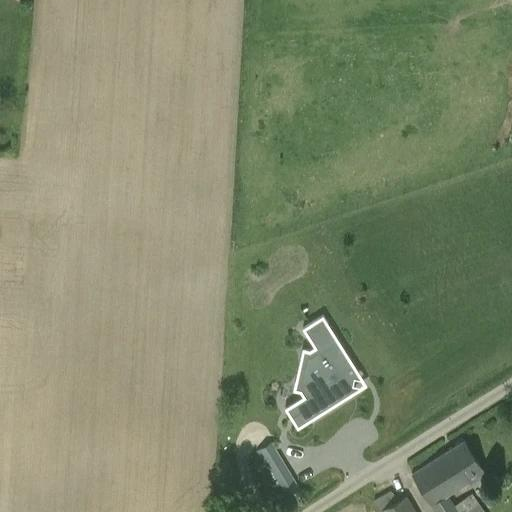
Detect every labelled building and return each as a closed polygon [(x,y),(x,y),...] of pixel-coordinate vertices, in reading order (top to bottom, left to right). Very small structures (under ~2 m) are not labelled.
[(301,410),(290,417),(297,428),(309,420),(308,420),(346,396),(353,392),(354,391),(353,390),(352,391),(348,384),(350,377),(356,373),(357,373),(358,372),(353,365),(327,323),(322,315),(302,328),(307,336),(314,346),(319,354),(313,357),(307,355),(300,384),(307,386),(310,391),(302,396),(295,401),(301,410)] [(314,425),(319,433),(297,448),(314,475),(368,440),(345,405),(314,425)] [(455,505),(447,494),(468,481),(470,484),(484,475),(463,442),(412,474),(432,504),(430,505),(434,511),(484,511),(472,494),(455,505)] [(270,444),(256,452),(266,468),(269,466),(274,475),(287,497),(299,489),(275,452),(270,444)] [(373,501),(379,511),(415,511),(406,497),(397,502),(390,491),(373,501)]
